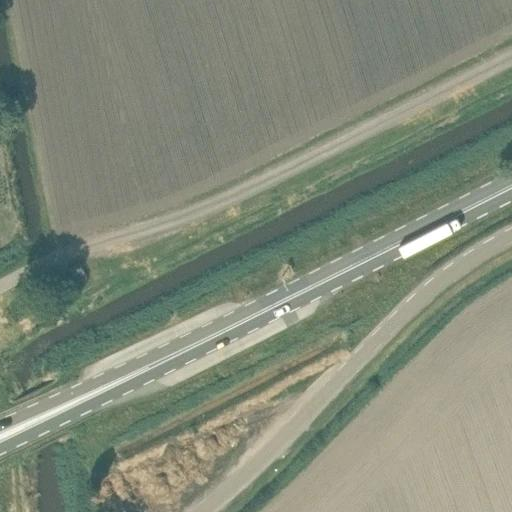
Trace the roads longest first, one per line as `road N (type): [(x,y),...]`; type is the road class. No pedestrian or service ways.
road 1 (unclassified): [(0,287),(73,251),(141,239),(511,55)]
road 2 (primary): [(74,404),(511,184)]
road 3 (unclassified): [(201,511),(462,261),(511,236)]
